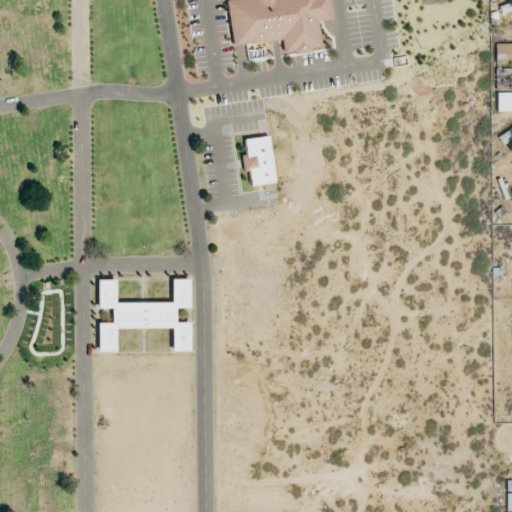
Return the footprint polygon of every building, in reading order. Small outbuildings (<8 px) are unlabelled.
[(232,46),(281,40),(283,54),(322,49),(319,21),(332,19),(329,0),(227,0),(226,0),(232,46)] [(511,0),(499,5),(501,12),(511,8),(511,0)] [(511,43),(495,44),(495,64),(511,63),(511,43)] [(496,91),(511,90),(511,68),(495,69),(496,91)] [(511,92),(496,93),(497,111),(511,110),(511,92)] [(511,127),(497,137),(502,145),(511,138),(511,127)] [(269,136),(244,139),(245,154),(241,155),(242,170),(248,170),(250,185),(274,183),(269,136)] [(501,174),(511,166),(511,156),(496,168),(501,174)] [(171,302),(115,303),(115,279),(97,280),(97,309),(111,308),(112,323),(97,323),(98,351),(116,351),(116,329),(171,328),(172,351),(190,351),(189,322),(176,322),(175,308),(189,308),(189,279),(171,279),(171,302)]
